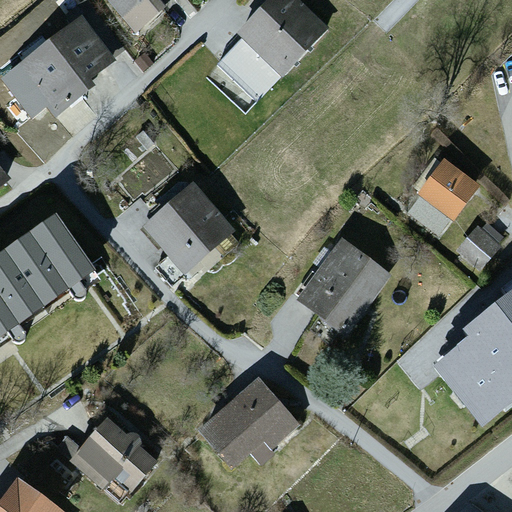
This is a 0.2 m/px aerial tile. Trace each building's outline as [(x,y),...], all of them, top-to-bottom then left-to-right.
[(99,0),(140,38),(166,9),(156,0),(99,0)] [(327,23),(301,0),(267,0),(240,31),(284,70),(327,23)] [(83,12),(14,63),(57,120),(126,68),(83,12)] [(0,190),(15,176),(0,160),(0,190)] [(475,186),(444,164),(421,196),(452,217),(475,186)] [(233,231),(188,183),(139,228),(183,276),(233,231)] [(0,337),(100,268),(60,211),(0,253),(0,337)] [(498,247),(478,230),(461,249),(481,267),(498,247)] [(394,275),(343,238),(299,298),(350,335),(394,275)] [(511,293),(465,333),(471,340),(438,366),(484,428),(511,405),(511,293)] [(256,382),(195,435),(228,473),(251,453),(261,464),(299,430),(256,382)] [(165,462),(104,415),(70,458),(131,505),(165,462)] [(66,511),(15,474),(0,495),(0,511),(66,511)]
